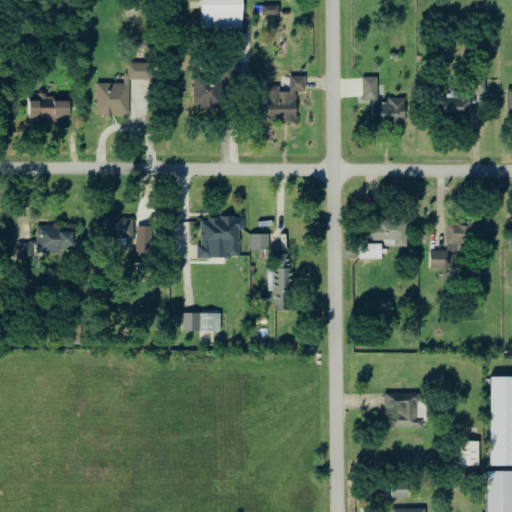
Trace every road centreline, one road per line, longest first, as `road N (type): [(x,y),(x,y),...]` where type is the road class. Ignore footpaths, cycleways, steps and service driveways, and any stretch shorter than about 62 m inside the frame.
road 1 (residential): [(334,511),(330,0)]
road 2 (residential): [(0,172),(511,174)]
